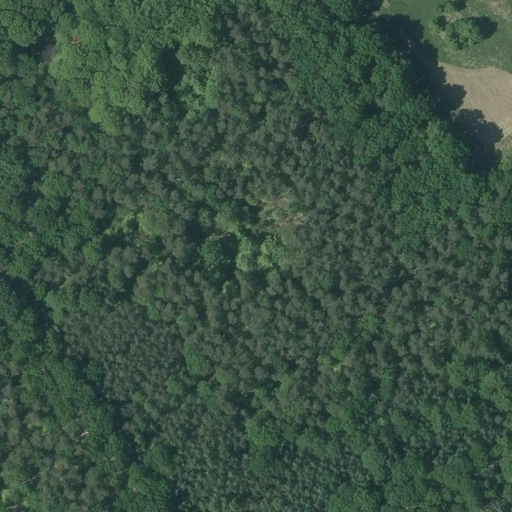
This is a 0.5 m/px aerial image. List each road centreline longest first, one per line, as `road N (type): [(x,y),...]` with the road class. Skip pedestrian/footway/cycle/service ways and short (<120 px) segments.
road 1 (track): [(0,316),(149,511)]
road 2 (track): [(126,511),(0,343)]
road 3 (track): [(511,455),(403,511)]
